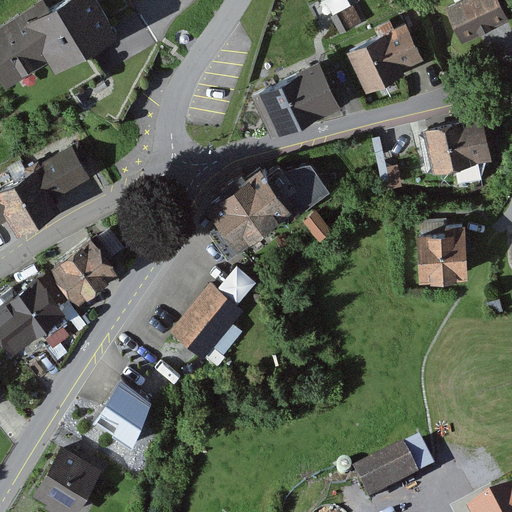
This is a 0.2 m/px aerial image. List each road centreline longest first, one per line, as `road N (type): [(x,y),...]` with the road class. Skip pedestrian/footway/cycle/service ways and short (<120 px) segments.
road 1 (residential): [(187,175),(172,224),(0,490)]
road 2 (residential): [(187,175),(511,84)]
road 3 (residential): [(0,270),(170,166)]
road 4 (residential): [(170,166),(173,107),(241,0)]
